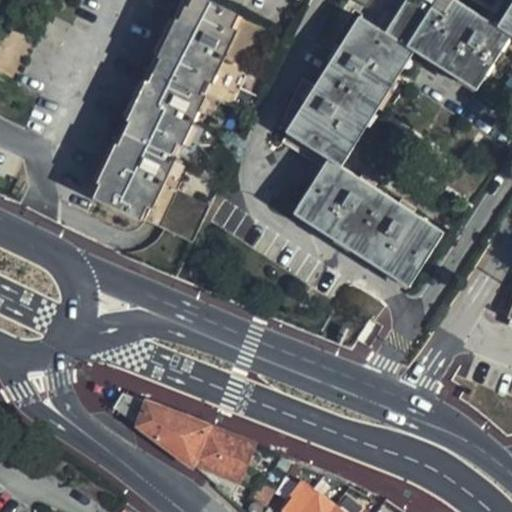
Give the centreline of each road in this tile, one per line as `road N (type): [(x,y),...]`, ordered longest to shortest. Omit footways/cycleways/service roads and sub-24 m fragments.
road 1 (primary): [(191,325),(468,441),(511,474)]
road 2 (residential): [(36,386),(192,511)]
road 3 (primary): [(191,325),(71,265)]
